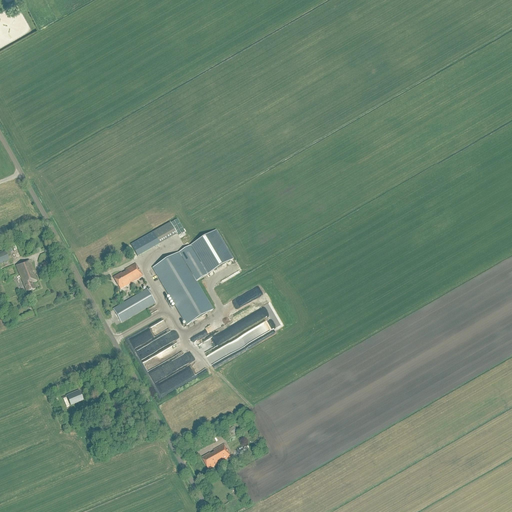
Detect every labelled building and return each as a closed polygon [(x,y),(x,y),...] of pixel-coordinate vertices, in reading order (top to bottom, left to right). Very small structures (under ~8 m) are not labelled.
[(137,257),(177,235),(170,224),(131,246),(137,257)] [(153,269),(187,326),(212,311),(195,283),(207,276),(190,247),(153,269)] [(4,251),(0,253),(0,265),(9,262),(4,251)] [(15,266),(26,293),(34,290),(31,284),(36,282),(34,277),(33,277),(32,273),(33,272),(29,261),(15,266)] [(47,263),(42,265),(45,272),(50,270),(47,263)] [(120,290),(142,277),(135,265),(125,270),(126,272),(121,275),(121,274),(113,278),(120,290)] [(121,323),(154,304),(147,291),(113,310),(121,323)] [(214,321),(223,318),(221,312),(212,315),(214,321)] [(150,327),(129,337),(133,347),(152,338),(150,334),(153,333),(150,327)] [(164,334),(135,350),(140,359),(169,343),(164,334)] [(196,350),(201,348),(194,335),(190,337),(196,350)] [(150,373),(154,381),(172,373),(167,364),(150,373)] [(177,372),(161,382),(166,390),(171,387),(170,387),(182,379),(177,372)] [(165,392),(161,383),(156,386),(159,394),(165,392)] [(79,391),(66,396),(70,407),(83,401),(79,391)] [(225,438),(233,434),(237,431),(234,427),(230,429),(222,433),(225,438)] [(208,470),(231,458),(224,445),(213,451),(214,453),(210,455),(210,454),(201,459),(208,470)]
